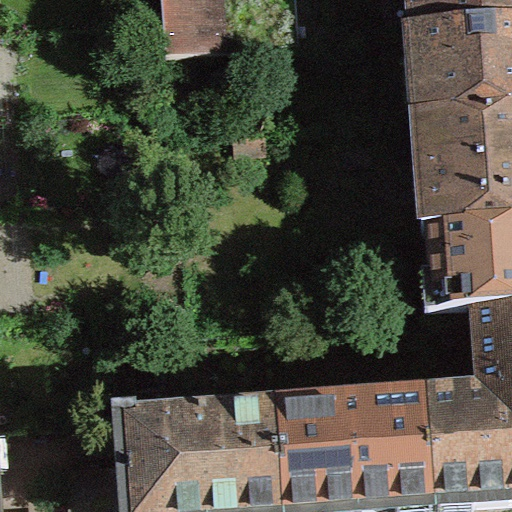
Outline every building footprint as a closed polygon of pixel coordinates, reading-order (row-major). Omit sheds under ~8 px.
[(162,0),(167,60),(298,50),(298,49),(294,0),(162,0)] [(429,5),(431,40),(511,34),(511,0),(423,0),(423,5),(429,5)] [(423,91),(427,91),(430,126),(511,119),(511,34),(431,40),(406,42),(409,77),(422,76),(423,91)] [(420,216),(436,215),(438,235),(511,230),(511,119),(430,126),(433,174),(417,176),(420,216)] [(446,285),(448,320),(474,318),(511,315),(511,230),(438,235),(428,236),(432,286),(446,285)] [(427,401),(435,511),(439,511),(439,507),(473,504),(473,508),(511,505),(511,315),(474,318),(480,397),(427,401)] [(435,511),(427,401),(427,400),(381,404),(381,405),(321,409),(321,408),(275,412),(275,413),(282,511),(396,511),(396,510),(430,508),(431,511),(435,511)] [(282,511),(275,413),(229,416),(169,420),(124,424),(124,426),(127,470),(129,511),(282,511)] [(129,511),(127,470),(77,473),(72,475),(68,479),(68,484),(69,511),(129,511)]
